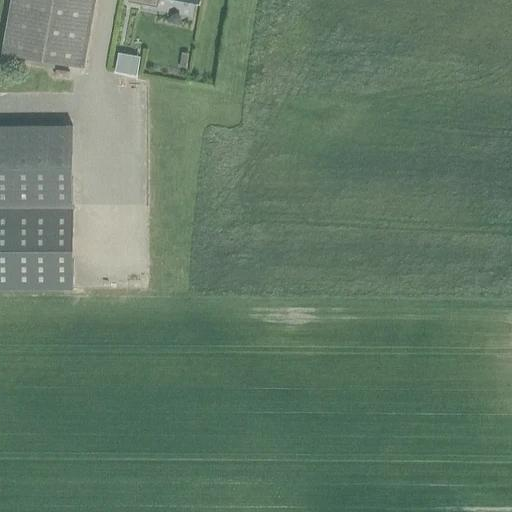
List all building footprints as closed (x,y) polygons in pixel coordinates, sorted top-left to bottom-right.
[(13,0),(4,54),(84,68),(96,0),(13,0)] [(188,0),(199,2),(199,0),(129,0),(129,3),(159,8),(160,0),(188,0)] [(130,56),(119,54),(116,72),(127,74),(130,56)] [(72,125),(0,124),(0,286),(72,288),(72,206),(72,125)] [(127,280),(139,279),(138,252),(121,253),(122,260),(108,261),(109,273),(126,272),(127,280)]
